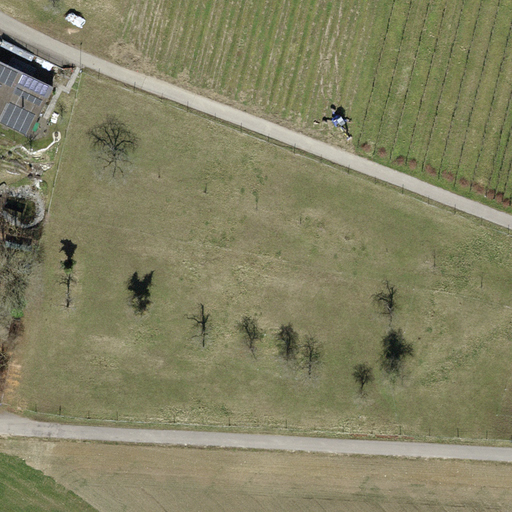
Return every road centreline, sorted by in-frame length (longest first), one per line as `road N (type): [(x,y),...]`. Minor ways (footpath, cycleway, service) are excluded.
road 1 (track): [(511,224),(91,63),(0,15)]
road 2 (track): [(0,427),(511,451)]
